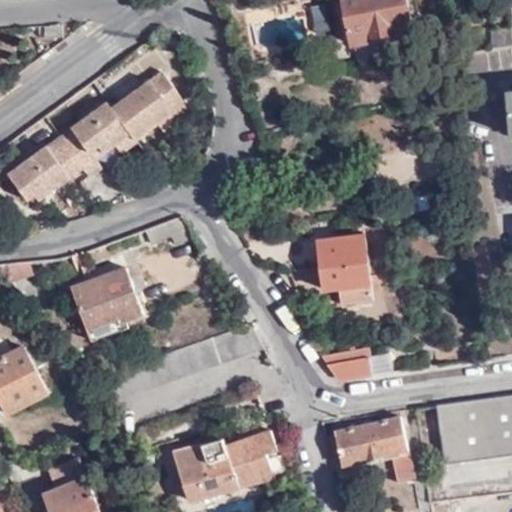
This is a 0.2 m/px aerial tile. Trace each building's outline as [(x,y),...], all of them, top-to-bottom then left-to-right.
[(404,0),(341,0),(352,45),(412,33),(404,0)] [(511,29),(493,31),(495,51),(511,49),(511,29)] [(159,121),(186,100),(163,69),(114,107),(109,101),(13,174),(26,191),(33,186),(39,195),(43,200),(86,167),(91,175),(105,166),(99,158),(94,151),(101,145),(107,152),(118,143),(133,133),(137,138),(159,121)] [(192,107),(186,100),(159,121),(165,128),(192,107)] [(446,104),(427,107),(432,139),(452,136),(446,104)] [(139,140),(137,138),(133,133),(118,143),(124,152),(139,140)] [(94,151),(99,158),(107,152),(101,145),(94,151)] [(33,186),(26,191),(32,201),(39,195),(33,186)] [(419,192),(420,197),(422,207),(438,204),(435,188),(419,192)] [(177,243),(195,235),(184,213),(146,229),(151,242),(173,234),(177,243)] [(365,234),(317,239),(323,289),(338,287),(340,303),(373,299),(365,234)] [(36,261),(0,264),(16,275),(38,273),(36,261)] [(128,311),(131,319),(143,314),(125,267),(71,288),(87,327),(128,311)] [(133,324),(131,319),(128,311),(87,327),(92,339),(133,324)] [(262,348),(250,324),(108,375),(119,402),(262,348)] [(344,351),(363,376),(374,375),(368,347),(344,351)] [(29,395),(32,403),(48,395),(23,349),(0,360),(0,388),(8,405),(29,395)] [(344,351),(323,355),(329,362),(339,371),(350,376),(363,376),(344,351)] [(11,412),(32,403),(29,395),(8,405),(11,412)] [(81,399),(70,402),(79,431),(91,428),(81,399)] [(511,405),(439,415),(446,467),(511,456),(511,405)] [(347,485),(375,478),(371,462),(391,458),(398,485),(414,481),(399,420),(336,435),(336,437),(327,439),(334,466),(343,464),(344,468),(343,469),(347,485)] [(222,441),(174,455),(191,507),(274,480),(266,456),(278,452),(269,433),(225,448),(222,441)] [(99,511),(78,460),(50,472),(57,491),(44,496),(49,511),(99,511)]
